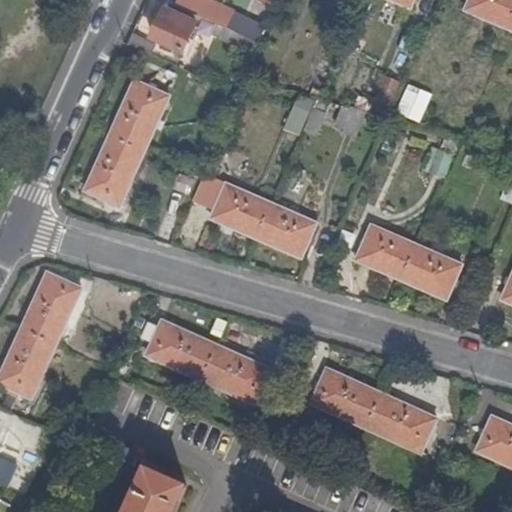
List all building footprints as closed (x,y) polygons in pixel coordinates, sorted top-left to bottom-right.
[(206,0),(181,0),(179,7),(201,17),(209,1),(206,0)] [(390,0),(411,9),(414,0),(390,0)] [(511,0),(471,0),(467,11),(511,30),(511,0)] [(209,33),(215,35),(218,25),(201,17),(179,7),(169,3),(166,9),(161,7),(156,20),(160,22),(154,38),(186,52),(192,37),(204,42),(209,33)] [(380,26),(391,31),(397,19),(385,14),(380,26)] [(215,35),(258,54),(262,44),(257,42),(218,25),(215,35)] [(134,33),(128,45),(151,55),(157,44),(134,33)] [(322,56),(313,78),(326,84),(337,62),(322,56)] [(375,99),(392,106),(402,82),(386,75),(375,99)] [(326,84),(313,78),(302,102),(313,107),(307,122),(303,130),(319,138),(329,115),(328,114),(316,109),(321,98),(326,84)] [(86,191),(120,206),(171,97),(136,81),(86,191)] [(398,113),(422,123),(434,95),(410,84),(398,113)] [(343,134),(358,139),(373,98),(355,92),(350,106),(344,104),(335,127),(343,134)] [(332,103),(321,98),(316,109),(328,114),(332,103)] [(313,107),(302,102),(295,117),(307,122),(313,107)] [(403,131),(414,136),(418,128),(406,123),(403,131)] [(448,132),(442,149),(458,155),(464,138),(448,132)] [(458,155),(442,149),(434,146),(425,170),(449,179),(458,155)] [(168,199),(185,206),(197,179),(179,171),(168,199)] [(212,219),(303,258),(318,224),(228,185),(212,219)] [(358,261),(447,300),(463,265),(373,227),(358,261)] [(0,379),(0,383),(33,398),(83,289),(48,274),(0,379)] [(117,303),(142,309),(146,297),(120,291),(117,303)] [(148,356),(258,404),(273,370),(164,322),(148,356)] [(396,382),(419,389),(423,375),(400,368),(396,382)] [(312,404),(422,453),(437,419),(327,369),(312,404)] [(478,451),(511,466),(511,426),(494,418),(478,451)] [(128,511),(175,511),(187,486),(148,468),(128,511)]
